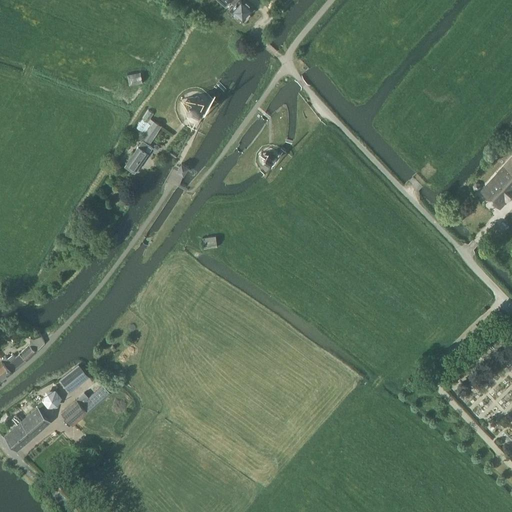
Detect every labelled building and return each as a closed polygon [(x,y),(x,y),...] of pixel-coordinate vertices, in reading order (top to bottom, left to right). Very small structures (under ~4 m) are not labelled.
[(227,0),(234,6),(230,10),(242,21),(244,20),(246,20),(247,17),(247,16),(253,9),(243,0),(227,0)] [(140,82),(138,72),(125,75),(127,85),(140,82)] [(186,112),(192,117),(200,116),(205,110),(204,102),(197,97),(189,98),(185,105),(186,112)] [(150,142),(161,125),(153,120),(142,137),(150,142)] [(118,161),(134,173),(148,153),(144,150),(147,146),(141,142),(131,156),(125,151),(118,161)] [(276,158),(272,154),(269,151),(262,159),(270,166),(276,158)] [(511,156),(482,191),(500,207),(511,194),(511,156)] [(181,163),(177,171),(183,175),(186,171),(188,167),(181,163)] [(480,187),(479,182),(475,181),(472,184),(473,189),(477,190),(480,187)] [(203,237),(204,248),(218,247),(217,236),(203,237)] [(0,381),(11,373),(25,361),(46,345),(42,339),(35,341),(19,354),(19,353),(14,357),(12,355),(7,359),(9,362),(4,365),(1,360),(0,360),(0,381)] [(88,376),(78,364),(60,379),(70,392),(88,376)] [(98,380),(76,399),(88,412),(110,393),(98,380)] [(45,391),(41,401),(48,409),(58,407),(62,398),(56,390),(45,391)] [(73,426),(88,412),(76,399),(61,413),(73,426)] [(22,420),(35,435),(50,422),(37,407),(22,420)] [(35,435),(22,420),(21,420),(16,414),(11,418),(16,424),(4,435),(17,450),(35,435)]
